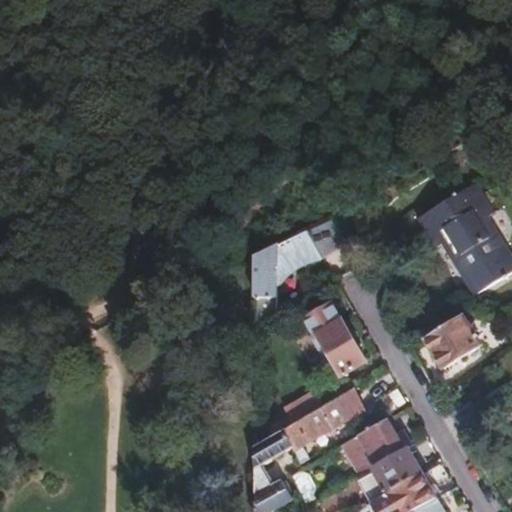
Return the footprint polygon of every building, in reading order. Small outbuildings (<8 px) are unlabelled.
[(478,181),(421,213),(437,242),(448,236),(477,288),(511,269),(511,256),(488,214),(494,210),(478,181)] [(331,217),(306,230),(319,254),(320,257),(345,245),(331,217)] [(254,255),(254,323),(276,311),(276,254),(295,249),(302,263),(319,254),(306,230),(300,233),(254,255)] [(329,303),(302,318),(312,335),(311,341),(318,353),(323,356),(327,353),(340,376),(363,362),(329,303)] [(483,345),(465,315),(427,338),(444,368),(483,345)] [(292,424),(280,431),(288,446),(298,463),(308,457),(301,444),(364,409),(353,390),(321,408),(292,424)] [(284,408),(292,424),(321,408),(312,392),(284,408)] [(397,434),(388,419),(340,446),(356,475),(372,466),(407,446),(412,444),(404,430),(397,434)] [(280,431),(254,446),(253,511),(268,511),(268,510),(292,496),(283,478),(282,479),(266,458),(288,446),(280,431)] [(422,473),(407,446),(372,466),(387,493),(422,473)] [(478,465),(487,481),(511,466),(511,463),(504,449),(478,465)] [(300,468),(290,474),(306,503),(315,497),(313,492),(315,484),(309,472),(301,469),(300,468)] [(436,498),(422,473),(387,493),(387,494),(397,511),(411,511),(413,511),(436,498)] [(411,511),(444,511),(436,498),(413,511),(411,511)]
